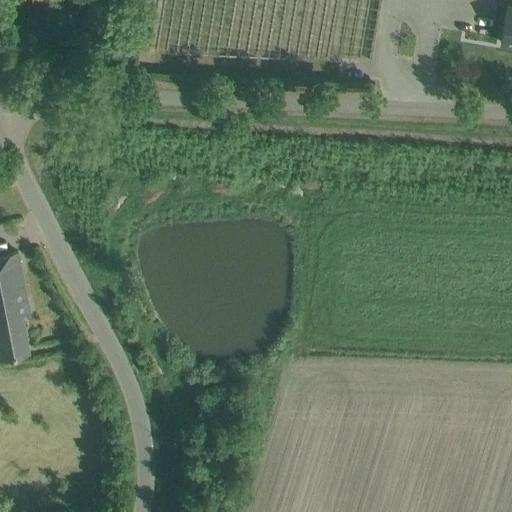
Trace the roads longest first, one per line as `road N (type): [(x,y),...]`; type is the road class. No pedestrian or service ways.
road 1 (unclassified): [(511,113),(132,98),(60,101),(0,115)]
road 2 (unclassified): [(140,511),(138,414),(0,124)]
